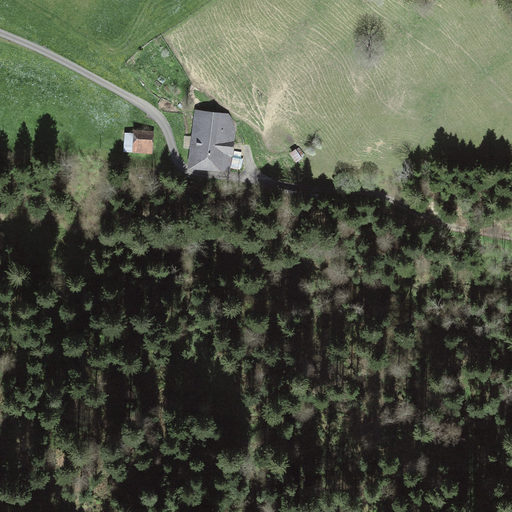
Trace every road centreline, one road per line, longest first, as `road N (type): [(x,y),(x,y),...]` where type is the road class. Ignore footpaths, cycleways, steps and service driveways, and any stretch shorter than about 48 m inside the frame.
road 1 (track): [(511,237),(434,224),(374,193),(252,180)]
road 2 (track): [(0,156),(178,166)]
